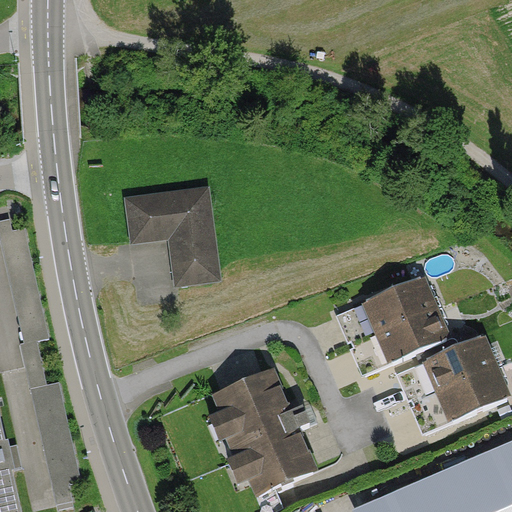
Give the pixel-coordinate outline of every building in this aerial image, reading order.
[(210,193),(125,203),(131,252),(169,247),(175,294),(223,288),(210,193)] [(11,220),(0,222),(0,235),(25,346),(21,347),(57,507),(73,503),(69,486),(81,484),(58,384),(48,387),(38,344),(50,342),(25,229),(14,232),(11,220)] [(451,344),(426,284),(337,321),(363,382),(451,344)] [(397,379),(423,442),(511,404),(511,402),(486,342),(397,379)] [(256,504),(316,478),(297,435),(310,429),(303,413),(290,418),(270,373),(211,399),(256,504)] [(0,511),(19,511),(0,421),(0,511)] [(511,511),(511,468),(409,511),(511,511)]
